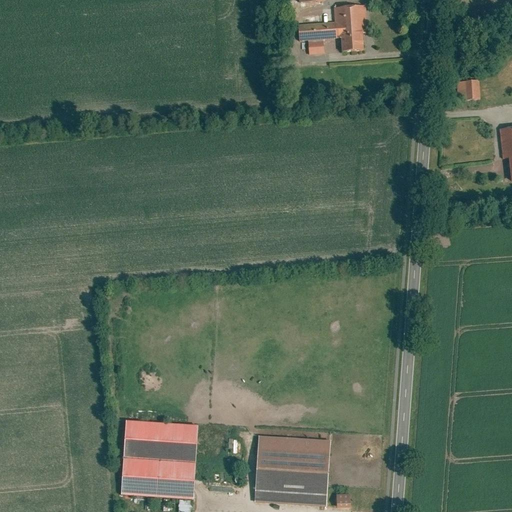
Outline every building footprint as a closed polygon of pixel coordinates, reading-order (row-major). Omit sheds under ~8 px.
[(299,25),(300,42),(308,41),(309,54),(325,53),(324,39),(342,38),(344,53),(363,51),(362,35),(370,34),(368,4),(335,7),(336,22),(299,25)] [(459,82),(461,100),(482,99),(480,80),(459,82)] [(511,126),(501,128),(504,160),(510,160),(511,183),(511,126)] [(126,421),(121,495),(193,499),(198,426),(126,421)] [(260,436),(256,503),(327,508),(331,441),(260,436)] [(237,453),(238,440),(228,440),(228,453),(237,453)] [(332,495),(332,506),(349,507),(349,496),(332,495)]
